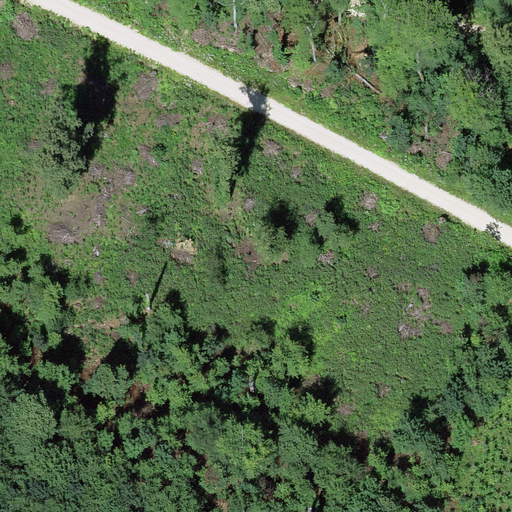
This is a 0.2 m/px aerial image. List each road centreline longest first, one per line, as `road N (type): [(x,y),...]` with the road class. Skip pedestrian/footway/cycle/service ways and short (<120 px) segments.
road 1 (track): [(48,0),(511,238)]
road 2 (track): [(331,0),(511,35)]
